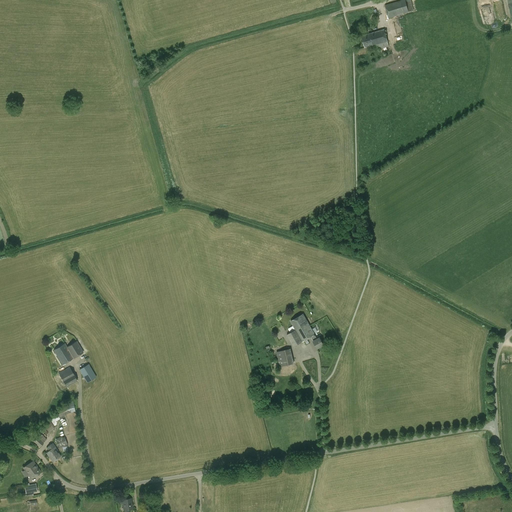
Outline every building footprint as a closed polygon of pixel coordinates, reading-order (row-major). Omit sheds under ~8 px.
[(389,19),(408,12),(405,0),(403,0),(385,5),(389,19)] [(375,50),(389,46),(384,30),(362,36),(365,48),(373,45),(375,50)] [(293,347),(311,337),(314,335),(303,314),(290,321),(295,330),(287,335),(293,347)] [(320,338),(317,339),(314,335),(311,337),(317,349),(324,345),(320,338)] [(63,365),(83,353),(76,341),(67,347),(65,344),(54,350),(63,365)] [(291,348),(277,351),(280,367),(294,364),(291,348)] [(87,383),(96,377),(88,364),(79,370),(87,383)] [(66,386),(77,380),(70,367),(59,373),(66,386)] [(64,417),(63,416),(71,411),(69,407),(67,405),(61,410),(56,412),(60,419),(64,417)] [(46,427),(49,431),(55,427),(52,423),(46,427)] [(39,448),(47,439),(40,434),(32,443),(39,448)] [(59,448),(68,445),(64,437),(63,438),(62,436),(55,439),(59,448)] [(53,462),(61,457),(54,448),(55,447),(52,444),(47,448),(49,451),(47,453),(53,462)] [(36,475),(40,472),(33,461),(28,465),(36,475)] [(36,475),(28,465),(24,468),(31,478),(36,475)] [(32,492),(37,491),(36,484),(25,486),(26,493),(20,494),(20,498),(27,497),(33,495),(32,492)] [(128,511),(128,510),(132,509),(131,498),(123,500),(124,510),(124,511),(128,511)]
